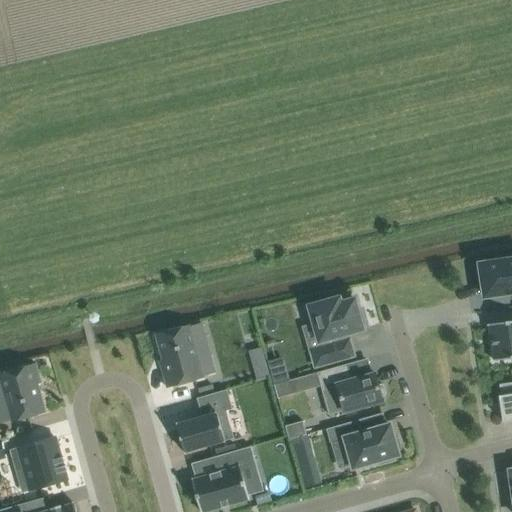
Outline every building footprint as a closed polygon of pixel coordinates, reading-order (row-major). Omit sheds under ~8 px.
[(482,282),(484,297),(511,292),(511,253),(507,255),(507,260),(480,264),(480,266),(475,267),(477,283),(482,282)] [(346,334),(363,329),(360,322),(363,321),(361,311),(358,312),(354,299),(341,303),(339,297),(309,306),(319,342),(320,341),(322,347),(310,350),(315,367),(354,356),(349,339),(348,339),(346,334)] [(511,320),(488,324),(494,361),(511,358),(511,320)] [(189,325),(155,334),(163,360),(160,361),(167,388),(204,378),(203,376),(215,373),(209,352),(198,355),(189,325)] [(263,347),(250,351),(258,381),(272,377),(263,347)] [(0,392),(3,392),(11,422),(45,413),(37,384),(41,383),(35,363),(0,373),(0,392)] [(317,373),(329,415),(344,411),(383,401),(382,396),(385,396),(386,394),(383,385),(382,384),(378,385),(375,374),(350,381),(346,364),(317,373)] [(285,370),(271,373),(274,385),(288,381),(285,370)] [(511,382),(499,384),(503,409),(501,409),(502,422),(511,419),(511,382)] [(203,416),(177,424),(180,435),(180,436),(185,453),(194,450),(234,439),(226,411),(233,409),(227,390),(198,398),(203,416)] [(330,443),(345,439),(353,468),(378,461),(379,465),(394,460),(393,456),(398,455),(397,450),(401,449),(398,438),(394,439),(392,434),(389,435),(386,426),(370,430),(367,417),(326,429),(330,443)] [(285,426),(288,439),(306,434),(302,421),(285,426)] [(28,490),(67,479),(55,438),(11,451),(16,470),(22,469),(28,490)] [(256,463),(251,446),(211,458),(215,473),(192,480),(200,511),(204,511),(249,499),(240,467),(256,463)] [(315,474),(300,478),(302,488),(318,484),(315,474)]
